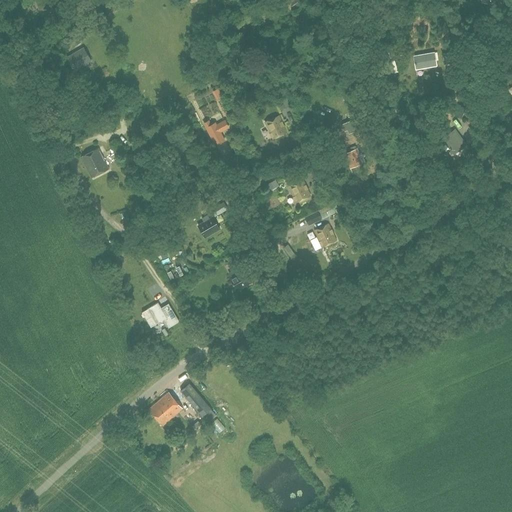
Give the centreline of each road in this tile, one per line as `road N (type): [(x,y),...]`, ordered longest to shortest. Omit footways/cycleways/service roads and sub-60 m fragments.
road 1 (unclassified): [(16,511),(162,380),(511,169)]
road 2 (track): [(202,353),(130,235),(81,192),(0,29)]
road 3 (unknown): [(309,291),(256,206),(267,180),(307,157)]
